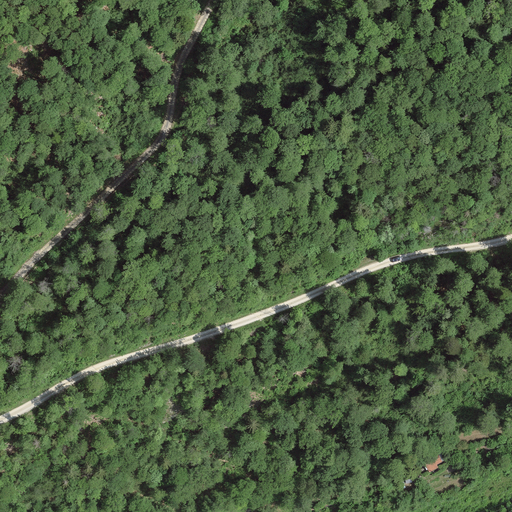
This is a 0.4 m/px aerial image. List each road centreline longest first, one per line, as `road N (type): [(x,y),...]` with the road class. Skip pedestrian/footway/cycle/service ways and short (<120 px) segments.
road 1 (track): [(0,420),(99,367),(222,329),(370,268),(511,237)]
road 2 (track): [(214,0),(184,54),(158,142),(0,296)]
